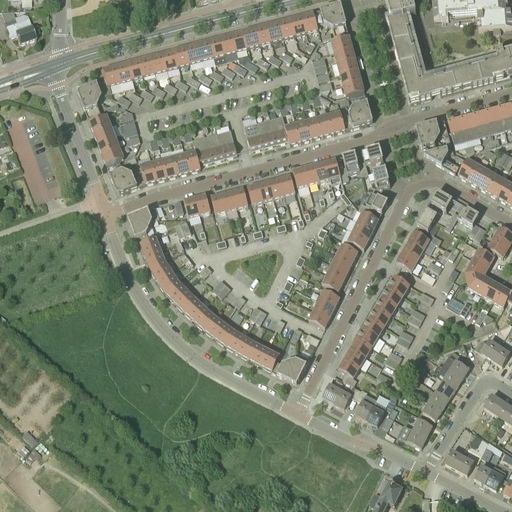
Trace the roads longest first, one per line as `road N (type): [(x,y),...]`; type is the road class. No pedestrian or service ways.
road 1 (residential): [(104,214),(395,129)]
road 2 (residential): [(300,413),(173,336),(135,290),(104,214)]
road 3 (residential): [(300,413),(412,189)]
road 4 (tertiary): [(58,65),(277,3)]
road 5 (residential): [(100,200),(57,86),(58,65)]
road 6 (residential): [(426,471),(300,413)]
road 7 (residential): [(426,471),(480,386),(511,394)]
road 8 (residential): [(395,129),(360,6)]
road 9 (residential): [(395,129),(511,92)]
